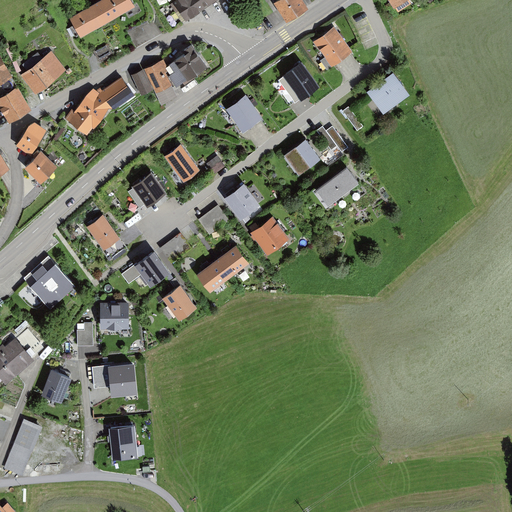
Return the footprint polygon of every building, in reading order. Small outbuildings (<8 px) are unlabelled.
[(130,0),(99,0),(69,16),(79,36),(134,7),(130,0)] [(217,2),(216,0),(171,0),(169,1),(182,23),(217,2)] [(307,5),(304,0),(268,0),(281,21),(307,5)] [(409,0),(383,0),(394,13),(409,0)] [(349,50),(332,26),(311,41),(328,65),(349,50)] [(160,57),(131,78),(145,98),(153,92),(157,97),(173,85),(177,90),(207,68),(193,49),(167,67),(160,57)] [(43,58),(38,51),(24,62),(28,68),(21,73),(35,92),(64,70),(50,53),(43,58)] [(0,113),(5,121),(28,108),(0,59),(0,113)] [(281,80),(298,104),(317,90),(300,66),(281,80)] [(407,94),(389,73),(363,95),(381,116),(407,94)] [(115,74),(103,80),(107,86),(118,80),(115,74)] [(129,91),(118,79),(100,97),(92,90),(64,117),(83,136),(129,91)] [(259,118),(242,95),(223,110),(240,132),(259,118)] [(362,125),(348,106),(341,111),(355,130),(362,125)] [(325,129),(322,125),(316,129),(332,148),(335,145),(341,152),(348,146),(331,125),(325,129)] [(42,136),(29,127),(16,145),(30,154),(42,136)] [(302,139),(282,155),(296,173),(317,157),(302,139)] [(204,169),(183,142),(164,156),(185,183),(204,169)] [(57,169),(40,154),(25,170),(41,185),(57,169)] [(214,171),(225,167),(221,155),(210,160),(214,171)] [(358,184),(345,166),(312,189),(325,207),(358,184)] [(152,173),(132,187),(148,209),(167,195),(152,173)] [(223,205),(239,226),(260,211),(244,190),(223,205)] [(226,220),(216,205),(194,219),(205,235),(226,220)] [(119,238),(102,215),(85,227),(101,251),(119,238)] [(290,239),(271,215),(249,232),(267,256),(290,239)] [(174,233),(156,246),(166,259),(184,246),(174,233)] [(245,264),(231,247),(194,275),(207,292),(245,264)] [(170,274),(155,252),(135,267),(151,289),(170,274)] [(75,287),(49,257),(36,268),(24,279),(28,283),(51,308),(75,287)] [(195,309),(178,284),(160,296),(178,321),(195,309)] [(128,304),(102,303),(101,328),(128,328),(128,304)] [(93,323),(75,324),(76,347),(94,346),(93,323)] [(30,361),(10,338),(0,347),(0,375),(5,382),(30,361)] [(111,386),(112,398),(138,395),(135,363),(92,367),(94,388),(111,386)] [(71,379),(52,371),(42,395),(62,403),(71,379)] [(41,427),(25,420),(5,467),(22,474),(41,427)] [(133,426),(110,429),(113,460),(137,457),(133,426)] [(0,504),(0,511),(10,511),(2,503),(0,504)]
